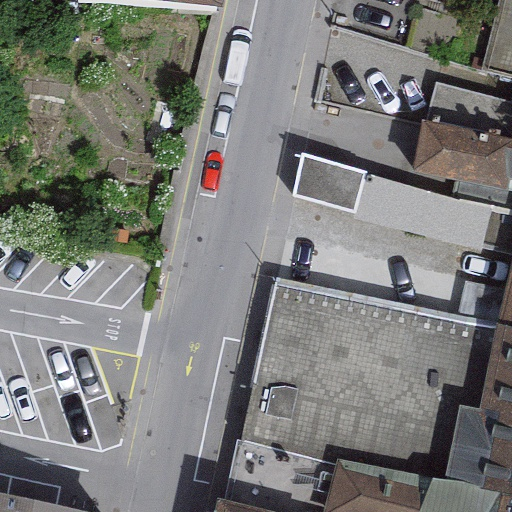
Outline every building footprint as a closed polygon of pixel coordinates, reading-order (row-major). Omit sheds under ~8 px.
[(92,0),(219,11),(221,0),(92,0)] [(511,0),(510,0),(491,73),(511,77),(511,0)] [(511,108),(438,92),(418,182),(511,203),(511,108)] [(492,212),(301,164),(291,204),(482,253),(492,212)] [(509,339),(277,289),(247,443),(351,465),(457,487),(471,412),(494,410),(509,339)] [(511,500),(511,333),(510,333),(509,339),(494,410),(471,412),(457,487),(511,500)] [(342,511),(351,465),(247,443),(233,502),(286,511),(342,511)] [(511,511),(511,500),(457,487),(351,465),(342,511),(511,511)] [(0,511),(77,511),(0,493),(0,511)] [(286,511),(233,502),(226,501),(224,511),(286,511)]
